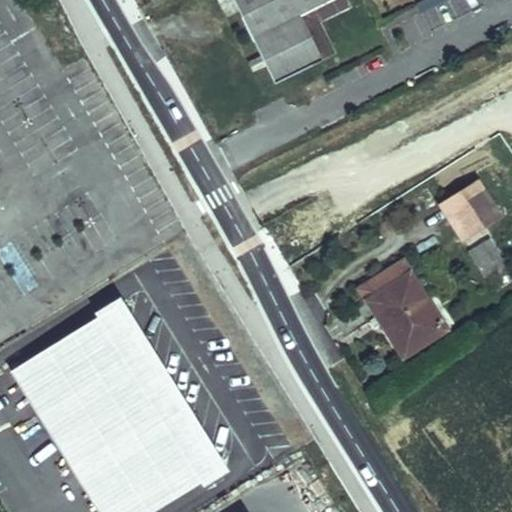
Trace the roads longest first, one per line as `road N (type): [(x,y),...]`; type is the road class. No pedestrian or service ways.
road 1 (tertiary): [(203,170),(398,511)]
road 2 (residential): [(511,14),(203,170)]
road 3 (tertiary): [(103,0),(203,170)]
